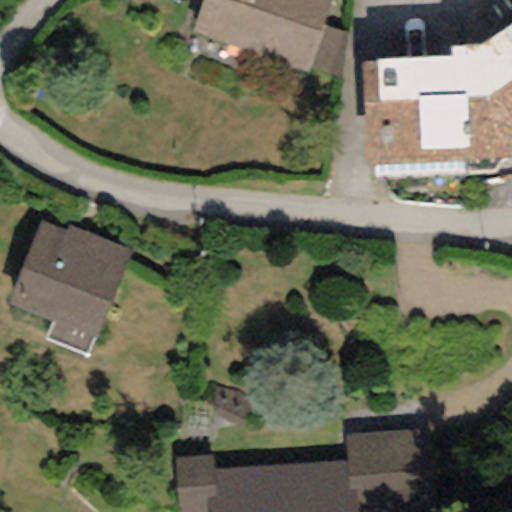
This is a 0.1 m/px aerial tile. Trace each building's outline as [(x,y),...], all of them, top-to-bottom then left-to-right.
[(202,0),(191,35),(305,74),(330,0),(202,0)] [(453,60),(358,62),(363,168),(511,156),(511,24),(481,46),(450,49),(453,60)] [(131,251),(68,225),(64,233),(41,223),(7,303),(94,339),(131,251)] [(344,461),(347,491),(355,490),(357,511),(437,505),(430,428),(342,435),(344,461)] [(212,454),(175,457),(179,511),(356,511),(357,511),(355,490),(347,491),(344,461),(214,470),(212,454)]
